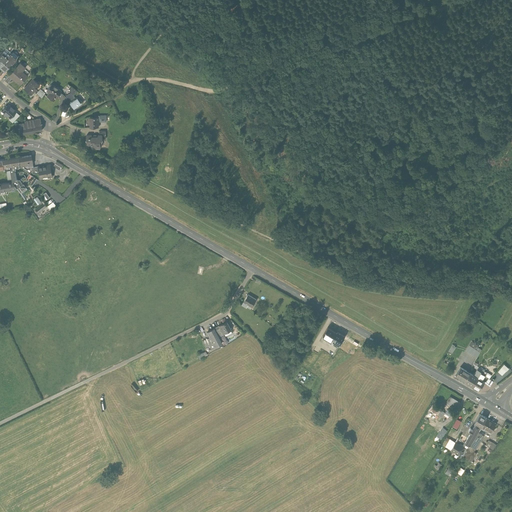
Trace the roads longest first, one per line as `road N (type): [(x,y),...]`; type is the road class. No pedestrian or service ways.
road 1 (secondary): [(42,147),(484,401)]
road 2 (track): [(131,80),(214,85),(293,69),(456,0)]
road 3 (track): [(0,4),(37,37),(125,87)]
road 4 (track): [(221,0),(162,35),(125,87)]
